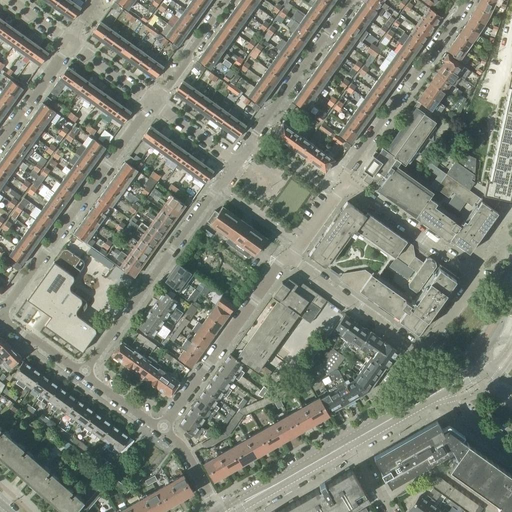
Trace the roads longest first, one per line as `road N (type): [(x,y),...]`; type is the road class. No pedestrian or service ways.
road 1 (residential): [(81,373),(237,164)]
road 2 (residential): [(0,315),(153,104)]
road 3 (residential): [(465,0),(342,178)]
road 4 (residential): [(286,258),(161,430)]
road 5 (residential): [(237,164),(352,0)]
road 6 (residential): [(477,275),(342,178)]
road 7 (residential): [(286,258),(408,345)]
road 8 (tertiary): [(228,511),(349,442)]
road 9 (residential): [(228,0),(153,104)]
